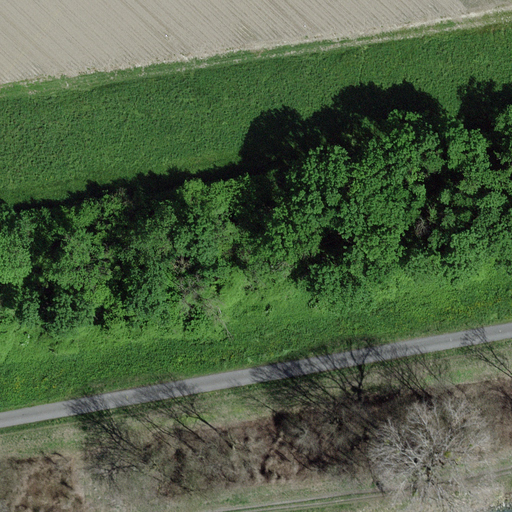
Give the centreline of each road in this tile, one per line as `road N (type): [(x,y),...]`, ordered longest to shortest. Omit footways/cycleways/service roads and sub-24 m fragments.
road 1 (track): [(0,418),(511,329)]
road 2 (track): [(264,511),(511,475)]
